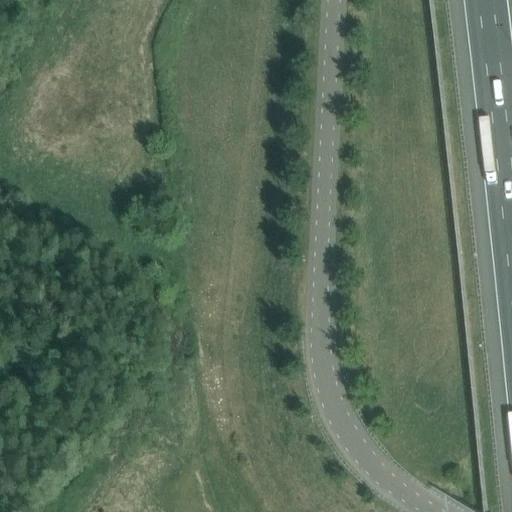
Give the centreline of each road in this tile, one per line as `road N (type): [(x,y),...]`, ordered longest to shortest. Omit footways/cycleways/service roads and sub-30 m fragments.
road 1 (unclassified): [(430,511),(351,441),(322,362),(334,0)]
road 2 (motorway): [(481,0),(511,270)]
